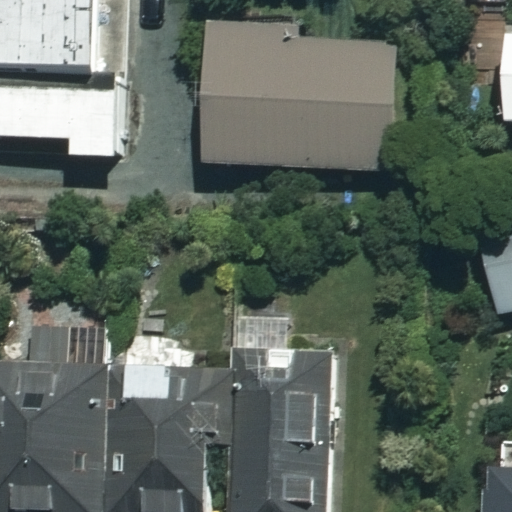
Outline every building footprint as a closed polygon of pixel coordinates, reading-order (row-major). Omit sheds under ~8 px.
[(0,0),(0,147),(124,150),(126,0),(0,0)] [(400,48),(211,44),(208,177),(398,180),(400,48)] [(511,320),(511,264),(488,270),(501,323),(511,320)] [(327,511),(328,355),(294,354),(294,322),(228,322),(227,378),(101,377),(102,325),(39,324),(39,370),(0,369),(0,511),(208,511),(208,455),(228,455),(227,511),(327,511)] [(511,511),(511,482),(486,482),(484,511),(511,511)]
